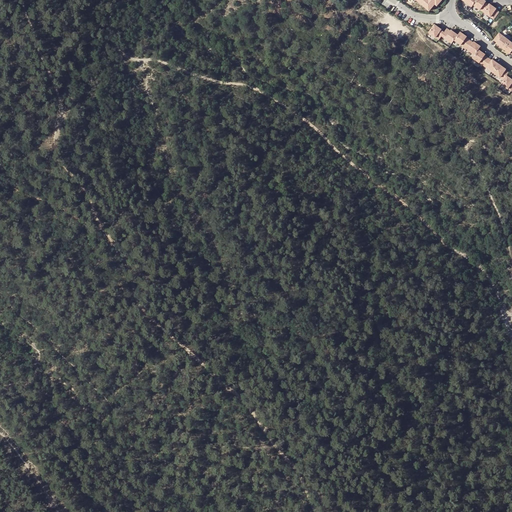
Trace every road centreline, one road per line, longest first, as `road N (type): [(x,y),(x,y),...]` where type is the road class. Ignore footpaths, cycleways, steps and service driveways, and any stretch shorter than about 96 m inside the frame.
road 1 (track): [(22,0),(60,108),(51,149),(121,253),(137,303),(245,404),(293,465),(313,511)]
road 2 (track): [(108,0),(105,20),(121,53),(239,82),(305,119),(481,268),(511,318)]
